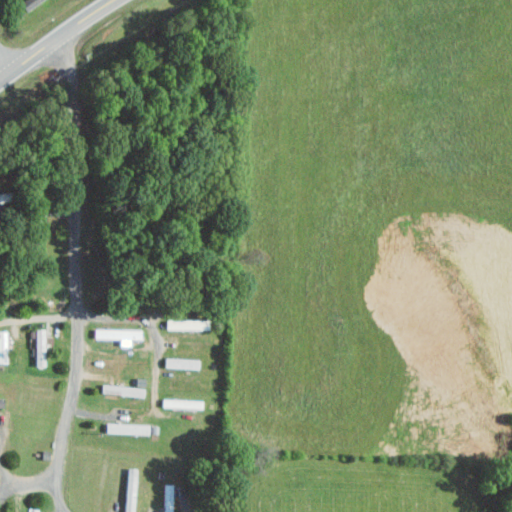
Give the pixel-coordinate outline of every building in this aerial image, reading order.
[(23,12),(39,0),(19,0),(16,2),(23,12)] [(11,22),(22,12),(13,2),(2,12),(11,22)] [(136,330),(103,330),(103,339),(137,338),(136,330)] [(98,395),(143,396),(143,387),(98,386),(98,395)] [(199,400),(158,399),(158,407),(199,409),(199,400)] [(102,433),(149,434),(149,425),(103,423),(102,433)] [(134,511),(135,468),(123,468),(121,511),(134,511)] [(172,511),(174,484),(162,484),(160,511),(172,511)]
